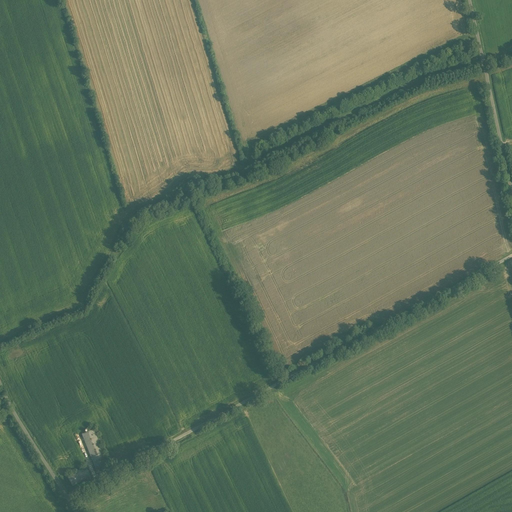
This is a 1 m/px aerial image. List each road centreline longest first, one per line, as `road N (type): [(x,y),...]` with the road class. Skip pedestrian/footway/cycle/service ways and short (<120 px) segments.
road 1 (unclassified): [(67,498),(511,254)]
road 2 (track): [(482,61),(421,77),(238,172)]
road 3 (unclassified): [(511,196),(467,0)]
road 4 (track): [(126,222),(86,295),(0,337)]
road 5 (unclassified): [(67,498),(0,383)]
